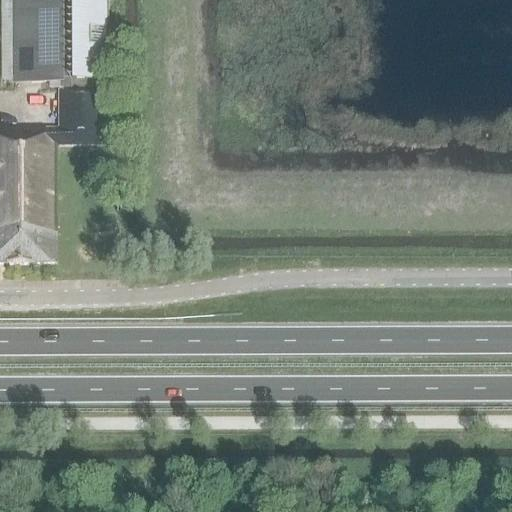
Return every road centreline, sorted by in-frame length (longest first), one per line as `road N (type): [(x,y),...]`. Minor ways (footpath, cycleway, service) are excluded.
road 1 (unclassified): [(0,298),(136,297),(286,280),(511,278)]
road 2 (trunk): [(511,340),(0,343)]
road 3 (trunk): [(0,390),(511,389)]
